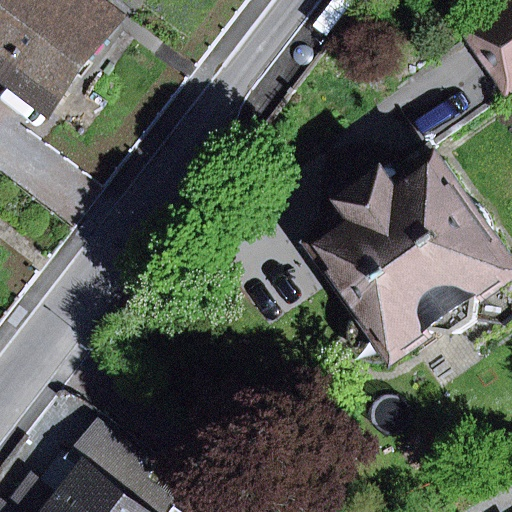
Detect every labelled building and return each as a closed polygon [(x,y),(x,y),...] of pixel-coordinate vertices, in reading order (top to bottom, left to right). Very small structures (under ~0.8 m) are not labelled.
[(0,51),(55,96),(111,23),(80,0),(35,0),(0,46),(0,51)] [(0,0),(0,46),(35,0),(0,0)] [(511,5),(469,36),(511,93),(511,91),(511,5)] [(485,299),(511,279),(511,259),(494,231),(488,213),(472,200),(444,161),(407,187),(394,169),(349,201),(350,203),(335,214),(346,230),(324,245),(370,310),(358,323),(356,340),(365,355),(380,362),(403,356),(440,330),(462,335),(482,321),(485,299)] [(324,245),(346,230),(335,214),(313,230),(324,245)] [(35,478),(12,508),(17,511),(178,511),(180,509),(143,480),(154,466),(104,427),(79,460),(91,469),(63,506),(51,496),(54,492),(40,482),(35,478)] [(51,496),(63,506),(91,469),(79,460),(66,450),(40,482),(54,492),(51,496)] [(17,511),(12,508),(4,501),(0,506),(0,511),(17,511)]
